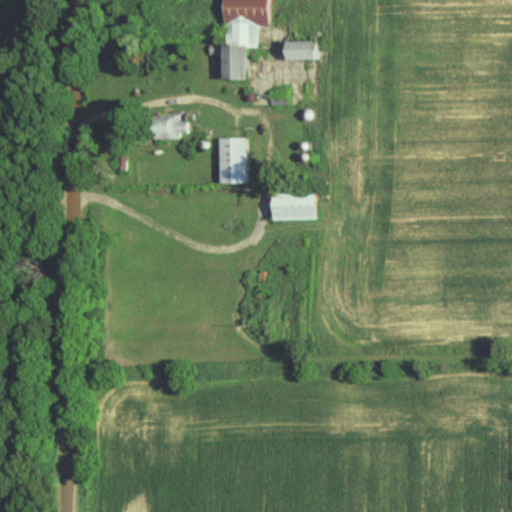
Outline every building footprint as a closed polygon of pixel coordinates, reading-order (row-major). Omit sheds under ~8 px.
[(233,0),(231,96),(256,96),(257,47),(264,47),(264,25),(277,26),(277,0),(233,0)] [(129,41),(111,41),(111,59),(129,59),(129,41)] [(327,42),(294,42),(294,61),(327,61),(327,42)] [(167,114),(167,140),(187,140),(187,134),(193,134),(193,122),(187,122),(187,114),(167,114)] [(253,139),(226,139),(226,184),(253,184),(253,139)] [(280,220),(326,220),(326,191),(280,191),(280,220)]
